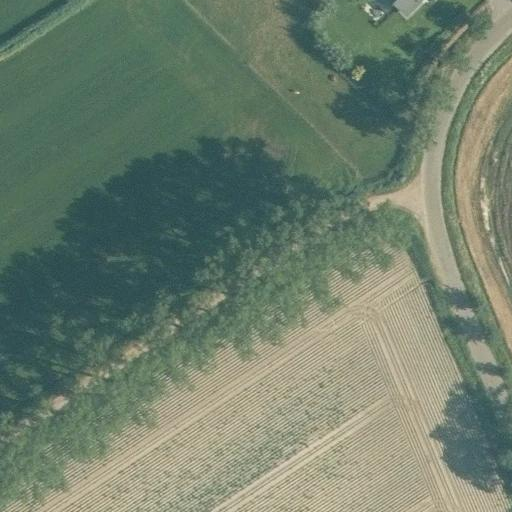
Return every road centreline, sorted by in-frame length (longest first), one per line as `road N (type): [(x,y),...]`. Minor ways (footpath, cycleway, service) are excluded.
road 1 (track): [(429,187),(340,214),(0,441)]
road 2 (unclassified): [(511,428),(446,267),(429,187),(435,126),(462,69),(511,15)]
